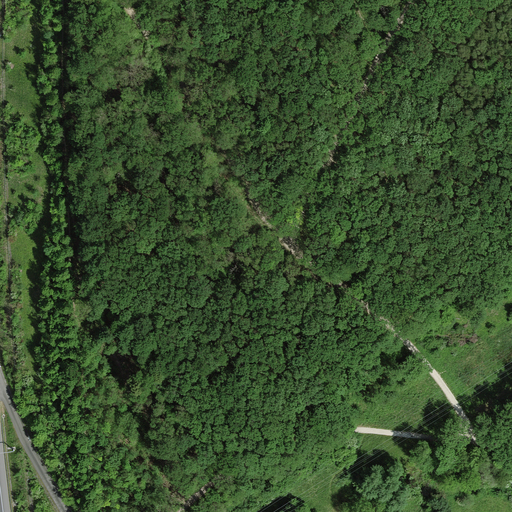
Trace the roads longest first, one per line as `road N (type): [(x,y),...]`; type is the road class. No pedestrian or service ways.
road 1 (track): [(482,442),(414,348),(306,261),(258,205),(122,0)]
road 2 (track): [(511,453),(482,442),(356,430),(230,471),(181,511)]
road 3 (track): [(413,0),(289,243)]
